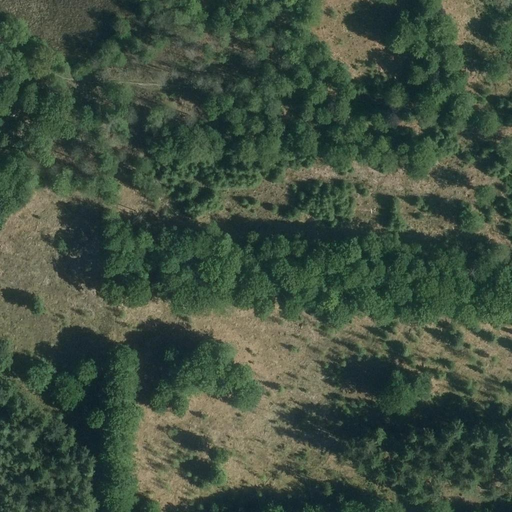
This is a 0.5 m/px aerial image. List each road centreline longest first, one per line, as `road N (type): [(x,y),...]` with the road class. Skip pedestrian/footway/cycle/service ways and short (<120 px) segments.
road 1 (track): [(0,77),(511,112)]
road 2 (track): [(84,80),(109,296),(104,511)]
road 3 (track): [(250,511),(437,500),(511,508)]
